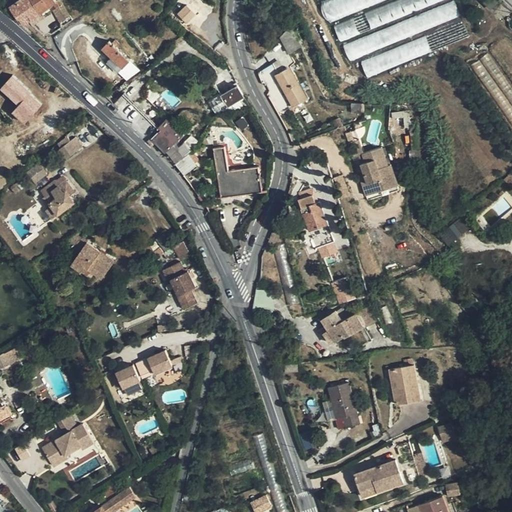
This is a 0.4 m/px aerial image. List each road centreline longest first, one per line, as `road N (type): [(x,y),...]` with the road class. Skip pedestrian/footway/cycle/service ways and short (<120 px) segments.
road 1 (tertiary): [(233,297),(202,226),(167,177),(0,20)]
road 2 (residential): [(235,0),(243,64),(278,136),(283,169),(233,297)]
road 3 (tertiary): [(308,511),(233,297)]
road 4 (residential): [(233,297),(172,511)]
